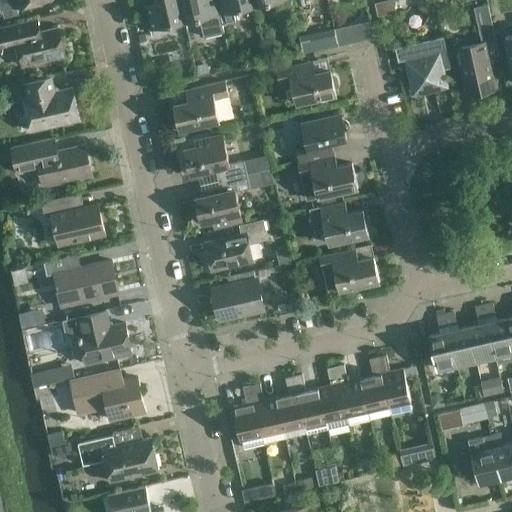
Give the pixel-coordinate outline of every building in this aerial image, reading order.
[(151,29),(187,21),(181,0),(157,0),(158,1),(145,4),(151,29)] [(223,22),(218,0),(181,0),(187,21),(201,18),(205,36),(225,32),(223,22)] [(218,0),(223,22),(237,19),(234,10),(257,5),(255,0),(218,0)] [(386,15),(390,11),(389,5),(383,3),(378,8),(380,14),(386,15)] [(475,7),(479,26),(482,38),(496,35),(489,4),(475,7)] [(372,17),(301,33),(305,50),(376,34),(372,17)] [(0,39),(14,36),(11,23),(0,25),(0,39)] [(24,64),(66,55),(59,26),(18,35),(24,64)] [(444,36),(396,47),(399,61),(409,58),(416,91),(445,84),(441,69),(451,67),(444,36)] [(468,94),(480,91),(497,87),(486,41),(458,48),(468,94)] [(308,73),(306,62),(278,68),(281,83),(293,80),(298,102),(337,94),(336,91),(340,85),(338,76),(332,72),(331,68),(308,73)] [(32,129),(80,119),(73,86),(61,88),(54,80),(53,74),(25,80),(29,97),(25,97),(32,129)] [(225,79),(192,87),(195,99),(176,103),(181,128),(220,119),(215,98),(229,95),(225,79)] [(297,141),(301,159),(335,152),(334,152),(332,140),(347,137),(341,111),(302,120),(306,139),(297,141)] [(44,184),(92,174),(85,143),(58,149),(55,136),(27,142),(30,155),(38,154),(44,184)] [(186,148),(187,151),(182,154),(180,159),(181,165),(185,169),(191,170),(191,173),(216,168),(218,179),(256,171),(255,168),(246,170),(244,159),(229,162),(224,139),(186,148)] [(335,152),(301,159),(299,160),(302,175),(314,172),(319,195),(358,186),(352,160),(338,164),(335,152)] [(256,171),(218,179),(221,192),(197,197),(198,200),(194,204),(192,209),(193,214),(197,218),(202,219),(203,222),(241,213),(236,190),(250,187),(248,177),(257,175),(256,171)] [(59,243),(105,233),(98,202),(76,207),(73,193),(41,200),(44,215),(52,213),(59,243)] [(330,243),(368,234),(363,208),(340,214),(337,202),(310,208),(315,229),(326,227),(330,243)] [(250,242),(268,238),(264,219),(252,221),(255,231),(207,242),(213,269),(254,260),(250,242)] [(321,254),(324,268),(329,291),(379,281),(373,255),(352,260),(349,248),(321,254)] [(62,304),(119,292),(112,259),(82,265),(79,253),(45,261),(47,274),(55,272),(62,304)] [(221,317),(263,307),(256,279),(255,279),(253,270),(234,274),(236,284),(215,288),(221,317)] [(493,302),(484,305),(495,354),(511,350),(511,337),(507,317),(497,319),(493,302)] [(495,354),(484,305),(475,306),(479,323),(468,326),(476,358),(495,354)] [(106,310),(79,316),(72,318),(74,328),(81,327),(82,330),(79,331),(86,362),(132,351),(126,321),(110,325),(106,310)] [(454,311),(445,313),(457,363),(476,358),(468,326),(458,328),(454,311)] [(457,363),(445,313),(437,315),(441,332),(429,335),(436,367),(457,363)] [(387,354),(378,356),(391,413),(413,408),(410,398),(411,398),(407,379),(417,376),(414,365),(390,371),(387,354)] [(391,413),(378,356),(370,358),(374,374),(361,377),(370,418),(391,413)] [(344,363),(336,365),(349,423),(370,418),(361,377),(348,380),(344,363)] [(349,423),(336,365),(328,367),(332,384),(319,387),(328,428),(349,423)] [(110,418),(146,410),(138,375),(113,380),(110,369),(71,378),(78,412),(107,405),(110,418)] [(303,373),(294,375),(307,433),(328,428),(319,387),(306,390),(303,373)] [(307,433),(294,375),(285,377),(289,394),(276,396),(286,437),(307,433)] [(260,383),(251,385),(264,442),(286,437),(276,396),(264,399),(260,383)] [(264,442),(251,385),(244,386),(247,403),(233,406),(240,438),(241,437),(243,447),(264,442)] [(485,395),(492,393),(491,385),(484,386),(485,395)] [(485,403),(488,415),(498,413),(495,401),(485,403)] [(485,403),(473,406),(476,417),(488,415),(485,403)] [(501,432),(492,435),(501,477),(511,474),(511,442),(504,444),(501,432)] [(110,479),(159,469),(151,437),(117,444),(115,434),(78,442),(83,462),(105,457),(110,479)] [(485,449),(480,450),(471,452),(478,482),(501,477),(492,435),(482,437),(485,449)] [(435,458),(432,441),(399,449),(403,466),(435,458)] [(72,449),(70,442),(50,445),(52,453),(72,449)] [(320,480),(340,478),(338,464),(318,467),(320,480)] [(246,498),(270,493),(268,481),(244,486),(246,498)] [(297,490),(296,482),(283,485),(285,493),(297,490)] [(164,511),(163,505),(151,507),(146,485),(108,493),(112,511),(164,511)] [(310,511),(321,510),(319,502),(306,505),(306,504),(269,511),(310,511)]
